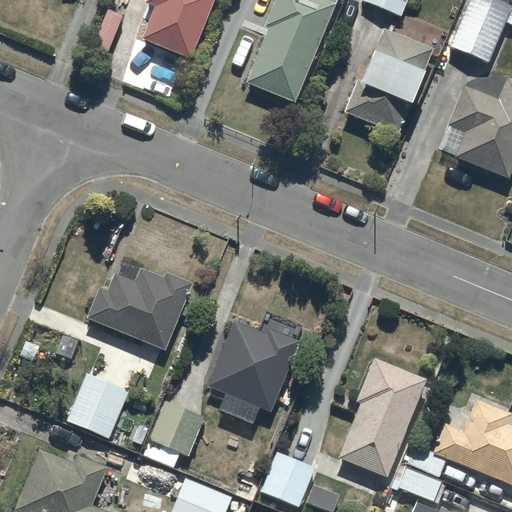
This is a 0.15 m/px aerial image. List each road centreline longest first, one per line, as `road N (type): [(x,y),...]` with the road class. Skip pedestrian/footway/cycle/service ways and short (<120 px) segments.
road 1 (residential): [(58,118),(511,299)]
road 2 (residential): [(0,261),(58,118)]
